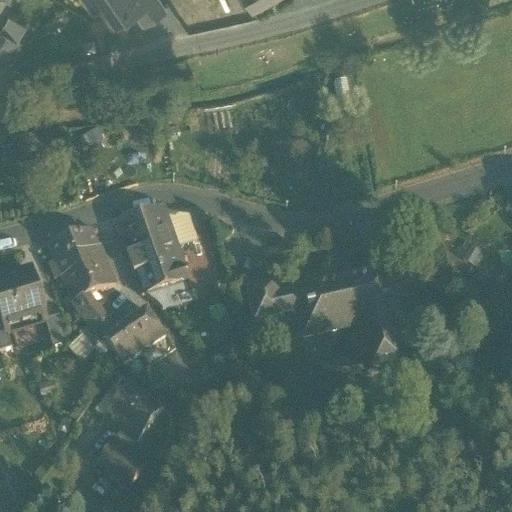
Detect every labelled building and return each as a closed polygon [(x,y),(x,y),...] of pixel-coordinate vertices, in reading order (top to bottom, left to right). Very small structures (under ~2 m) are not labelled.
[(101,6),(113,24),(134,10),(131,5),(137,0),(90,0),(96,9),(101,6)] [(134,10),(144,24),(165,9),(158,0),(137,0),(131,5),(134,10)] [(9,16),(1,32),(18,41),(27,25),(9,16)] [(0,56),(13,63),(23,44),(18,41),(1,32),(0,31),(0,56)] [(188,284),(176,249),(165,215),(163,211),(115,225),(142,298),(143,297),(188,284)] [(186,216),(165,215),(176,249),(195,243),(186,216)] [(49,246),(62,279),(82,271),(77,258),(97,249),(91,234),(49,246)] [(62,279),(72,304),(87,298),(114,287),(97,249),(77,258),(82,271),(62,279)] [(363,326),(375,376),(409,368),(386,272),(329,286),(329,285),(322,284),(315,286),(310,289),(310,290),(293,294),(293,296),(278,299),(282,315),(297,312),(304,340),(363,326)] [(0,319),(5,336),(8,335),(46,324),(47,323),(47,322),(32,273),(0,282),(0,319)] [(156,306),(160,311),(193,301),(188,284),(143,297),(156,306)] [(248,291),(256,323),(282,317),(282,315),(278,299),(275,284),(248,291)] [(95,333),(105,322),(99,314),(87,298),(72,304),(80,319),(92,329),(95,333)] [(104,311),(99,314),(105,322),(110,319),(104,311)] [(103,343),(123,366),(165,338),(147,313),(121,330),(119,332),(103,343)] [(110,319),(105,322),(119,332),(121,330),(112,317),(110,319)] [(0,319),(0,353),(12,349),(8,335),(5,336),(0,319)] [(46,324),(53,350),(66,346),(58,319),(47,322),(47,323),(46,324)] [(103,343),(119,332),(105,322),(95,333),(103,343)] [(119,380),(108,395),(118,403),(106,421),(137,444),(162,411),(119,380)] [(95,413),(106,421),(118,403),(108,395),(95,413)] [(97,467),(130,491),(146,470),(113,445),(97,467)] [(137,511),(143,504),(120,489),(104,511),(137,511)]
